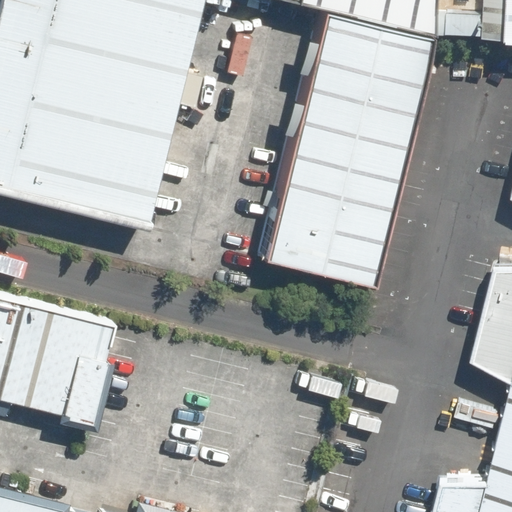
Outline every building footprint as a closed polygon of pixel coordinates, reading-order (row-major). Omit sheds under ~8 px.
[(0,0),(0,192),(139,226),(192,0),(0,0)] [(429,25),(330,0),(321,0),(258,256),(367,282),(429,25)] [(330,0),(429,25),(430,0),(330,0)] [(511,511),(511,261),(497,261),(475,351),(511,371),(485,478),(442,478),(432,511),(511,511)] [(110,315),(0,287),(0,395),(85,417),(110,315)] [(112,511),(0,484),(0,511),(112,511)]
